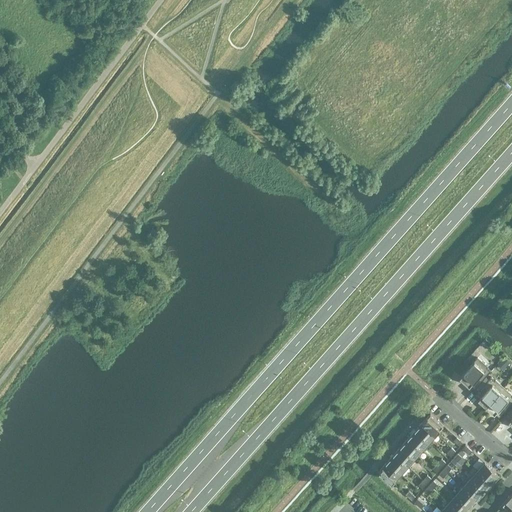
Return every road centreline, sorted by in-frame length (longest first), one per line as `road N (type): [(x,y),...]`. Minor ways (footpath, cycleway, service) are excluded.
road 1 (trunk): [(511,103),(149,511)]
road 2 (trunk): [(194,511),(511,155)]
